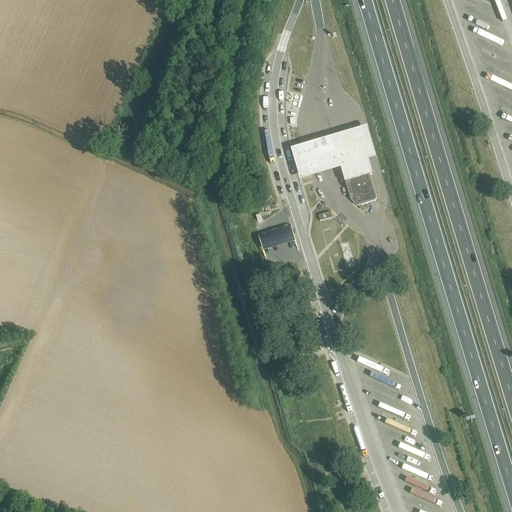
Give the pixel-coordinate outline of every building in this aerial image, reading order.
[(511,110),(511,104),(504,102),(502,107),(511,110)] [(376,155),(367,124),(290,146),(300,177),(340,165),(345,181),(348,180),(370,173),(372,172),(368,157),(376,155)] [(357,206),(372,202),(376,201),(377,198),(376,196),(370,175),(370,173),(348,180),(349,182),(346,182),(351,200),(357,206)] [(331,211),(319,215),(321,221),(333,217),(331,211)] [(291,226),(259,236),(263,250),(295,241),(291,226)] [(372,386),(378,389),(381,383),(392,388),(395,381),(397,382),(400,375),(375,366),(370,378),(374,380),(372,386)] [(407,501),(428,510),(431,505),(409,496),(407,501)]
